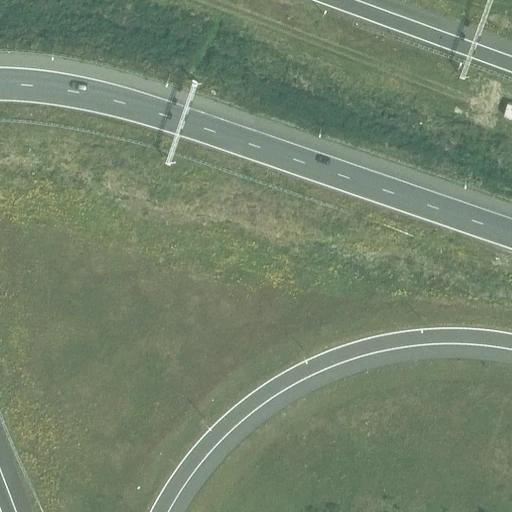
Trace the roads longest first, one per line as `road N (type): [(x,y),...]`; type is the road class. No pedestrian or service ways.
road 1 (motorway): [(511,234),(125,104),(0,84)]
road 2 (motorway): [(164,511),(198,458),(260,398),(312,370),(403,341),(511,342)]
road 3 (motorway): [(511,65),(333,0)]
